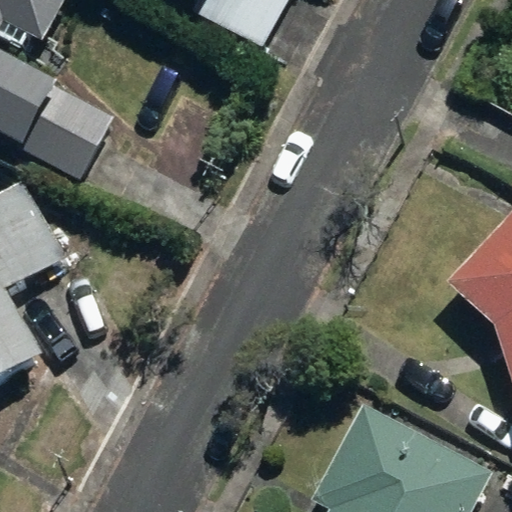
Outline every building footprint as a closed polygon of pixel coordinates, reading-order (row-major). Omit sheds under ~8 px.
[(0,0),(0,141),(91,192),(127,128),(4,59),(16,35),(56,56),(85,0),(0,0)] [(206,0),(210,2),(199,22),(273,62),(306,0),(206,0)] [(0,402),(58,369),(19,302),(75,269),(31,192),(0,210),(0,402)] [(505,337),(511,357),(511,234),(458,295),(505,337)] [(490,511),(507,483),(373,412),(323,507),(332,511),(490,511)]
